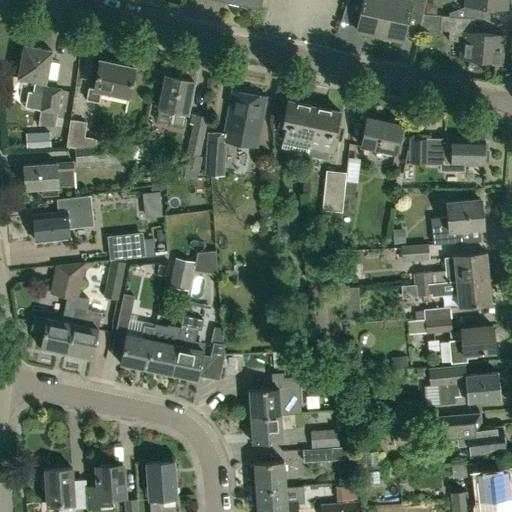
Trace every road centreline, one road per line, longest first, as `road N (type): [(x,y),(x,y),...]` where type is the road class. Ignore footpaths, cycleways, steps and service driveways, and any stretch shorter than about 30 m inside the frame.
road 1 (residential): [(511,107),(2,0)]
road 2 (residential): [(212,511),(209,464),(195,437),(171,418),(0,383)]
